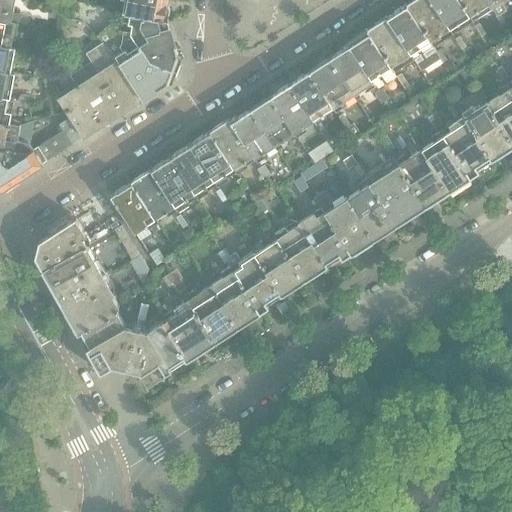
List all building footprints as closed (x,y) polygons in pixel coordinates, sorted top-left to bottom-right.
[(13,13),(15,0),(0,0),(0,19),(16,22),(35,25),(35,22),(31,21),(31,20),(22,18),(22,15),(13,13)] [(166,5),(167,0),(124,0),(122,13),(129,15),(168,20),(170,10),(166,5)] [(453,34),(431,0),(412,0),(406,4),(434,47),(453,34)] [(473,21),(459,0),(431,0),(453,34),(473,21)] [(493,8),(487,0),(459,0),(473,21),(493,8)] [(505,0),(487,0),(493,8),(496,13),(494,14),(496,17),(500,14),(505,10),(501,3),(505,0)] [(434,47),(406,4),(387,17),(414,60),(434,47)] [(511,35),(511,30),(505,21),(500,14),(496,17),(501,24),(502,24),(510,37),(511,35)] [(175,45),(168,21),(168,20),(129,15),(128,24),(122,30),(139,43),(147,38),(148,40),(153,37),(154,41),(157,39),(162,49),(175,45)] [(414,60),(387,17),(367,30),(394,72),(414,60)] [(12,43),(16,22),(0,19),(0,45),(16,48),(27,50),(28,46),(20,44),(20,45),(12,43)] [(180,64),(175,45),(162,49),(157,39),(154,41),(153,37),(148,40),(147,38),(139,43),(122,30),(115,19),(102,31),(144,97),(175,77),(180,64)] [(486,34),(480,24),(476,26),(482,37),(486,34)] [(394,72),(367,30),(347,43),(347,44),(375,85),(394,72)] [(144,97),(102,31),(96,36),(103,43),(97,46),(89,34),(78,41),(91,61),(123,111),(144,97)] [(466,46),(460,36),(456,39),(462,49),(466,46)] [(375,85),(347,44),(342,47),(343,49),(329,58),(354,95),(364,89),(366,93),(376,86),(375,85)] [(11,72),(16,48),(0,45),(0,70),(11,73),(11,72)] [(447,59),(440,49),(436,52),(443,62),(447,59)] [(354,95),(329,58),(310,70),(334,108),(336,111),(346,105),(343,101),(354,95)] [(91,61),(71,74),(78,84),(103,124),(123,111),(91,61)] [(508,77),(501,66),(498,69),(504,79),(508,77)] [(0,95),(11,98),(15,73),(15,72),(11,72),(11,73),(0,70),(0,95)] [(334,108),(310,70),(290,83),(314,120),(316,124),(326,118),(324,114),(334,108)] [(410,86),(402,74),(397,77),(405,89),(410,86)] [(314,120),(290,83),(271,96),(294,133),(297,137),(307,130),(304,127),(314,120)] [(103,124),(78,84),(57,98),(70,117),(83,137),(103,124)] [(511,90),(507,84),(498,90),(500,94),(487,102),(511,140),(511,90)] [(389,99),(382,89),(379,91),(385,102),(389,99)] [(385,102),(379,91),(375,93),(382,104),(385,102)] [(36,101),(31,95),(23,94),(19,96),(18,99),(32,102),(36,101)] [(14,98),(11,98),(0,95),(0,120),(10,122),(14,98)] [(294,133),(271,96),(251,108),(274,146),(277,150),(287,143),(285,140),(294,133)] [(511,146),(511,140),(487,102),(474,111),(472,107),(462,113),(463,116),(464,116),(492,159),(511,146)] [(274,146),(251,108),(237,117),(236,115),(230,119),(230,118),(229,119),(255,159),(258,162),(267,156),(265,152),(274,146)] [(442,123),(435,113),(432,116),(438,126),(442,123)] [(361,134),(354,123),(350,125),(343,114),(339,116),(346,128),(347,128),(354,139),(361,134)] [(438,126),(432,116),(428,118),(435,128),(438,126)] [(464,116),(463,116),(449,125),(449,126),(441,131),(471,177),(471,176),(471,175),(479,170),(478,168),(492,159),(464,116)] [(255,159),(229,119),(210,131),(236,172),(237,174),(248,167),(247,165),(255,159)] [(18,137),(21,124),(10,122),(0,120),(0,145),(32,152),(34,149),(29,142),(19,140),(18,137)] [(330,137),(323,127),(319,130),(326,140),(330,137)] [(0,188),(2,189),(72,144),(63,130),(34,149),(32,152),(0,145),(0,188)] [(236,172),(210,131),(190,144),(216,185),(217,187),(228,180),(227,178),(236,172)] [(471,177),(441,131),(433,137),(435,140),(421,149),(448,191),(471,177)] [(395,149),(387,136),(382,139),(389,150),(389,149),(391,151),(390,151),(395,159),(403,154),(398,147),(395,149)] [(310,150),(304,139),(300,142),(306,152),(310,150)] [(216,185),(190,144),(170,156),(197,197),(198,199),(209,192),(208,190),(216,185)] [(448,191),(421,149),(398,163),(426,205),(448,191)] [(197,197),(170,156),(151,169),(177,210),(178,212),(189,205),(188,203),(197,197)] [(426,205),(398,163),(397,164),(392,157),(381,165),(380,164),(364,175),(367,178),(397,224),(426,205)] [(365,173),(358,163),(354,166),(360,176),(365,173)] [(271,175),(265,165),(261,167),(268,177),(271,175)] [(268,177),(261,167),(257,170),(264,180),(268,177)] [(177,210),(151,169),(131,182),(156,219),(165,213),(168,216),(177,210)] [(248,189),(241,178),(237,181),(244,191),(248,189)] [(397,224),(367,178),(358,184),(360,188),(348,196),(374,239),(397,224)] [(156,219),(131,182),(111,195),(135,232),(146,225),(148,229),(155,225),(158,229),(161,227),(156,219)] [(227,200),(220,189),(216,192),(223,203),(227,200)] [(374,239),(348,196),(335,205),(332,201),(322,207),(350,253),(351,254),(374,239)] [(208,212),(202,201),(197,204),(204,214),(208,212)] [(350,253),(322,207),(300,221),(327,265),(341,256),(342,258),(350,253)] [(188,225),(181,215),(177,218),(183,228),(188,225)] [(87,245),(92,242),(76,217),(39,241),(35,256),(37,259),(36,260),(42,269),(41,270),(42,270),(87,245)] [(327,265),(300,221),(298,222),(299,224),(277,238),(305,280),(327,265)] [(196,238),(189,228),(182,233),(190,243),(196,238)] [(305,280),(277,238),(266,246),(264,242),(252,249),(254,251),(283,294),(305,280)] [(104,275),(88,247),(87,245),(42,270),(59,300),(104,275)] [(254,251),(240,260),(236,253),(230,256),(225,249),(222,251),(228,262),(231,266),(261,311),(269,306),(267,304),(283,294),(254,251)] [(228,262),(222,251),(218,253),(225,264),(228,262)] [(261,311),(231,266),(221,273),(223,276),(211,284),(238,327),(260,312),(261,311)] [(187,288),(181,279),(183,278),(177,270),(171,274),(182,291),(187,288)] [(182,291),(171,274),(166,278),(171,285),(173,284),(179,293),(182,291)] [(120,306),(113,294),(114,291),(104,275),(59,300),(77,333),(78,333),(118,310),(120,306)] [(238,327),(211,284),(199,292),(196,289),(186,296),(188,299),(189,299),(216,341),(238,327)] [(216,341),(189,299),(188,299),(174,308),(175,310),(165,316),(165,319),(161,321),(187,360),(216,341)] [(144,325),(149,306),(141,304),(136,322),(144,325)] [(127,367),(136,327),(125,324),(118,310),(78,333),(100,372),(113,365),(113,364),(127,367)] [(187,360),(161,321),(158,317),(155,316),(147,321),(146,326),(149,327),(150,329),(148,330),(136,327),(127,367),(140,371),(141,371),(140,372),(148,384),(171,368),(187,360)]
